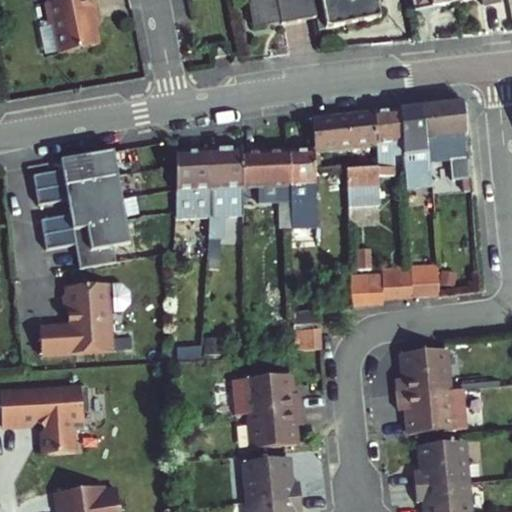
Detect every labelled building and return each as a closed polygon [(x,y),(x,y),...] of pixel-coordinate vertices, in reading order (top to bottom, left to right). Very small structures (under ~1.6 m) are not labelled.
[(104,47),(101,31),(98,15),(102,15),(99,0),(67,0),(58,2),(63,25),(59,25),(64,54),(104,47)] [(315,5),(314,0),(255,0),(256,2),(250,4),(254,27),(281,22),(282,25),(318,18),(315,5)] [(314,0),(315,5),(323,4),(327,28),(381,18),(377,0),(314,0)] [(458,2),(458,0),(413,0),(415,9),(418,9),(419,16),(434,13),(433,7),(458,2)] [(212,51),(214,62),(231,58),(229,48),(212,51)] [(462,103),(420,108),(426,164),(450,161),(451,183),(470,181),(462,103)] [(426,164),(420,108),(398,110),(401,143),(411,143),(414,166),(426,164)] [(401,143),(398,110),(372,113),(374,147),(375,165),(375,176),(392,174),(391,156),(402,155),(401,143)] [(311,121),(313,154),(374,147),(372,113),(353,115),(311,121)] [(256,151),(241,152),(242,191),(242,206),(279,206),(280,230),(289,230),(286,156),(256,156),(256,151)] [(209,220),(208,229),(218,229),(218,216),(242,217),(242,206),(242,191),(241,152),(209,153),(211,186),(209,220)] [(117,178),(113,153),(59,163),(61,173),(32,178),(35,193),(117,178)] [(194,220),(209,220),(211,186),(209,153),(174,154),(173,211),(193,210),(194,220)] [(313,155),(286,156),(289,230),(290,242),(297,242),(297,225),(317,224),(315,187),(314,172),(313,155)] [(377,206),(375,176),(375,165),(345,169),(346,186),(347,208),(377,206)] [(414,166),(403,167),(405,181),(415,180),(414,166)] [(314,172),(315,187),(346,186),(345,169),(314,172)] [(121,200),(117,178),(35,193),(38,208),(67,203),(68,210),(121,200)] [(121,200),(68,210),(69,217),(40,223),(43,238),(126,222),(121,200)] [(130,245),(126,222),(43,238),(46,253),(75,247),(79,271),(116,264),(113,248),(130,245)] [(210,266),(225,265),(223,237),(208,238),(210,266)] [(442,295),(438,265),(413,268),(416,297),(442,295)] [(380,272),(382,302),(416,298),(416,297),(413,268),(380,272)] [(382,302),(380,272),(350,274),(352,304),(382,304),(382,302)] [(37,330),(39,358),(110,353),(108,315),(121,314),(128,305),(127,293),(119,286),(64,289),(64,294),(60,298),(60,308),(65,312),(66,328),(37,330)] [(324,349),(323,327),(293,329),(294,353),(324,349)] [(396,397),(449,392),(445,353),(402,357),(404,381),(395,381),(396,397)] [(246,414),(297,409),(296,395),(287,396),(285,376),(243,381),(246,414)] [(85,413),(85,390),(49,392),(49,394),(0,397),(0,425),(0,429),(31,427),(31,425),(35,424),(43,431),(40,436),(41,451),(47,456),(74,454),(71,429),(81,420),(81,413),(85,413)] [(449,392),(396,397),(398,412),(406,412),(408,437),(453,433),(449,392)] [(297,409),(246,414),(249,449),(292,445),(290,424),(299,424),(297,409)] [(414,489),(466,484),(463,445),(420,449),(422,473),(413,474),(414,489)] [(244,502),(297,498),(295,483),(286,483),(284,460),(241,464),(244,502)] [(424,503),(425,511),(468,511),(466,484),(414,489),(416,504),(424,503)] [(53,497),(55,511),(118,511),(115,493),(97,496),(96,490),(53,497)] [(244,511),(297,511),(297,498),(244,502),(244,511)]
